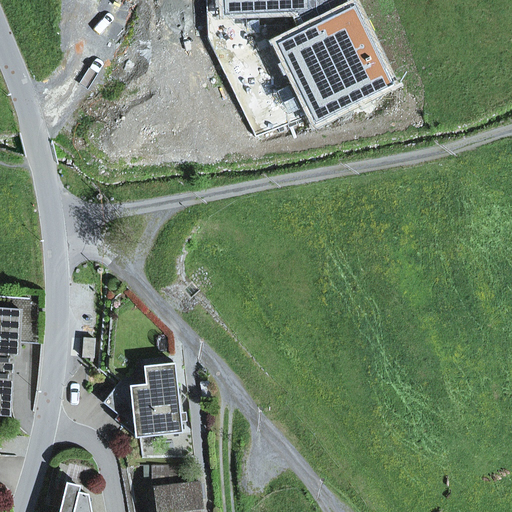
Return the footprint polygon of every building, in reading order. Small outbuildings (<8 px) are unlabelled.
[(19,343),(35,343),(38,300),(0,297),(0,409),(10,410),(13,355),(18,355),(19,343)] [(82,357),(94,358),(95,339),(84,339),(82,357)] [(118,415),(115,420),(135,436),(135,438),(182,433),(175,363),(162,365),(164,383),(145,385),(130,386),(122,380),(103,403),(118,415)] [(145,385),(164,383),(162,365),(143,367),(145,385)] [(157,487),(157,490),(181,488),(181,466),(144,467),(144,487),(157,487)] [(181,488),(157,490),(159,511),(199,511),(198,497),(204,497),(202,485),(181,488)] [(65,511),(91,511),(88,495),(70,491),(65,511)]
